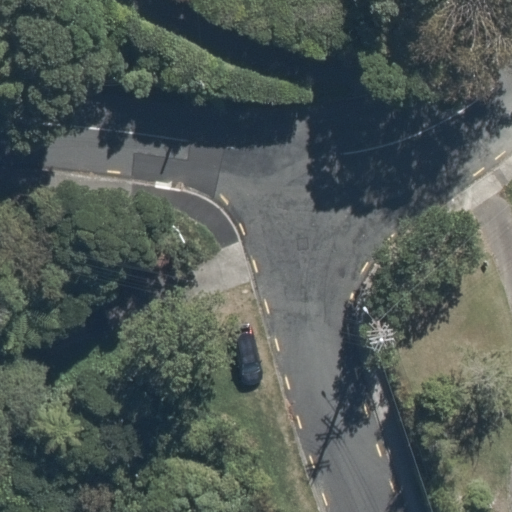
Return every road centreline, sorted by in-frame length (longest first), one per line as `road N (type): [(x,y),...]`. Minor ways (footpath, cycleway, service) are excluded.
road 1 (residential): [(294,161),(306,265),(373,511)]
road 2 (residential): [(294,161),(138,139),(0,135)]
road 3 (residential): [(511,72),(408,138),(294,161)]
